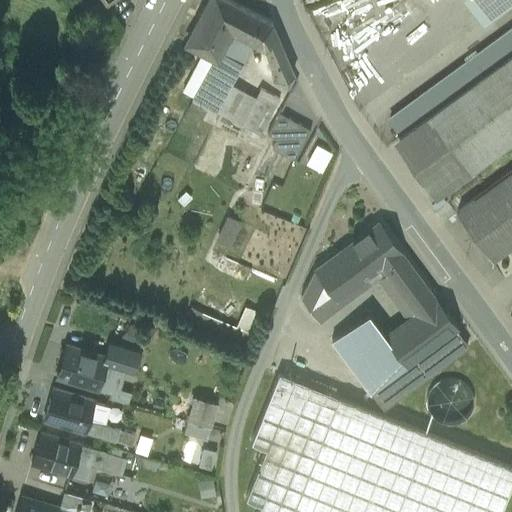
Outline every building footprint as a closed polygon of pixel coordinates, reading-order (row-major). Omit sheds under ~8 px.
[(270,21),(231,0),(207,0),(186,40),(216,56),(231,29),(235,31),(255,42),(265,48),(274,31),(270,21)] [(511,0),(472,0),(487,19),(511,0)] [(511,27),(419,96),(473,170),(511,141),(511,27)] [(218,63),(238,74),(255,42),(235,31),(218,63)] [(292,71),(274,31),(265,48),(266,51),(263,53),(266,60),(269,59),(270,61),(272,76),(286,83),(292,71)] [(213,61),(193,98),(218,111),(233,84),(238,74),(218,63),(213,61)] [(256,96),(233,84),(218,111),(259,133),(278,98),(260,88),(256,96)] [(473,170),(419,96),(389,118),(443,192),(473,170)] [(185,139),(196,119),(205,124),(212,112),(195,103),(167,155),(181,163),(192,143),(185,139)] [(310,129),(278,112),(267,133),(277,138),(299,149),(310,129)] [(299,149),(277,138),(272,147),(293,159),(299,149)] [(511,171),(475,198),(511,248),(511,247),(511,171)] [(511,248),(475,198),(457,212),(494,261),(511,248)] [(230,271),(240,219),(220,215),(215,241),(227,244),(221,269),(230,271)] [(380,220),(351,242),(373,272),(380,266),(400,252),(401,251),(380,220)] [(351,242),(315,269),(339,302),(346,297),(343,294),(373,272),(351,242)] [(433,295),(400,252),(380,266),(413,310),(433,295)] [(413,310),(383,333),(407,365),(455,329),(457,327),(434,295),(433,295),(413,310)] [(356,324),(333,340),(371,391),(380,385),(356,353),(370,342),(356,324)] [(407,365),(380,385),(392,401),(467,345),(455,329),(407,365)] [(407,365),(383,333),(370,342),(356,353),(380,385),(407,365)] [(106,355),(67,342),(57,375),(96,386),(105,358),(106,355)] [(133,352),(113,347),(109,359),(125,364),(130,365),(133,352)] [(109,359),(105,358),(96,386),(109,389),(117,392),(118,388),(125,364),(109,359)] [(499,511),(511,480),(511,467),(278,374),(250,442),(265,448),(245,498),(260,504),(256,511),(499,511)] [(470,420),(469,380),(428,381),(429,421),(470,420)] [(392,401),(380,385),(371,391),(383,408),(392,401)] [(93,399),(53,387),(43,418),(83,430),(87,418),(93,399)] [(131,392),(118,388),(117,392),(109,389),(107,397),(127,404),(131,392)] [(217,403),(194,396),(187,420),(210,427),(217,403)] [(120,428),(87,418),(83,430),(116,440),(120,428)] [(135,432),(120,428),(116,440),(131,445),(135,432)] [(80,441),(40,429),(31,461),(71,473),(75,457),(80,441)] [(94,445),(80,441),(75,457),(89,461),(94,445)] [(116,451),(94,445),(89,461),(88,466),(109,472),(116,451)] [(195,463),(208,467),(214,450),(201,446),(195,463)] [(92,498),(63,490),(60,501),(77,506),(89,510),(92,498)] [(58,506),(21,495),(15,511),(74,511),(77,506),(60,501),(58,506)]
